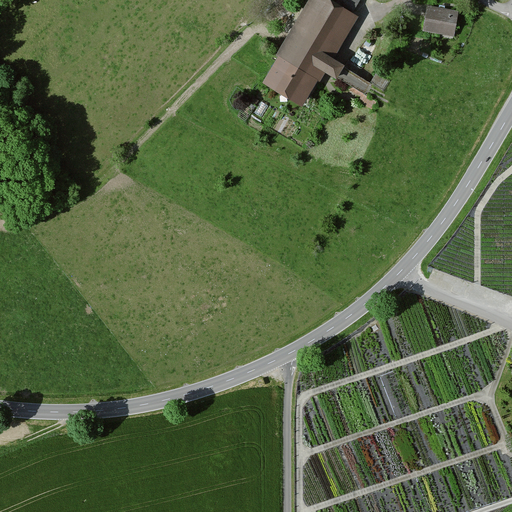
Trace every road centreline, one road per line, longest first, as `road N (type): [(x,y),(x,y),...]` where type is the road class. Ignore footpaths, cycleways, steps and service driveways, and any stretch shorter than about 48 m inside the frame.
road 1 (track): [(299,511),(305,394),(506,322)]
road 2 (track): [(258,24),(96,185),(55,207),(0,210)]
road 3 (primary): [(511,110),(415,255),(366,302),(293,351)]
road 4 (primary): [(293,351),(144,404),(53,412),(0,407)]
road 5 (track): [(307,511),(509,443)]
road 6 (track): [(299,455),(490,394)]
road 7 (unclassified): [(293,351),(288,511)]
road 8 (track): [(511,450),(490,394),(511,338)]
